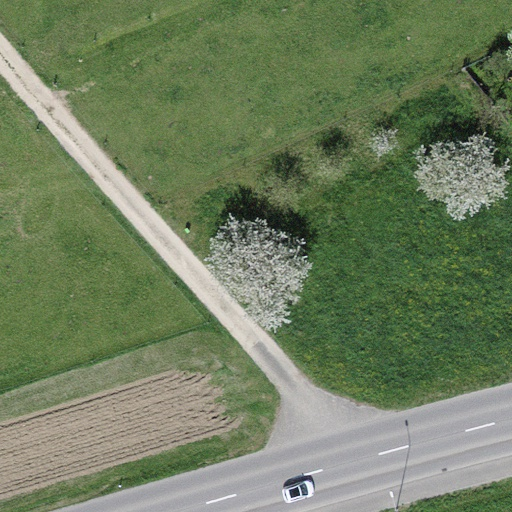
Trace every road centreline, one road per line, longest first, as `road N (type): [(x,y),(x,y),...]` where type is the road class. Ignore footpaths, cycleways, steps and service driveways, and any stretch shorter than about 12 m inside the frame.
road 1 (track): [(353,461),(0,48)]
road 2 (tertiary): [(173,511),(511,416)]
